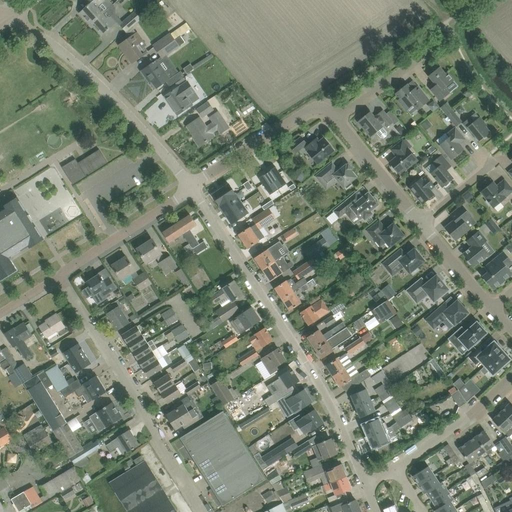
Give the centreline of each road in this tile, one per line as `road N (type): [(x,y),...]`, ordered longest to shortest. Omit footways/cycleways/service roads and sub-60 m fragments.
road 1 (residential): [(366,482),(318,380),(191,185)]
road 2 (residential): [(205,511),(62,276)]
road 3 (residential): [(191,185),(93,78),(13,15)]
road 4 (residential): [(336,116),(316,106),(191,185)]
road 5 (residential): [(62,276),(191,185)]
road 6 (residential): [(398,469),(511,382)]
road 7 (residential): [(423,223),(336,116)]
